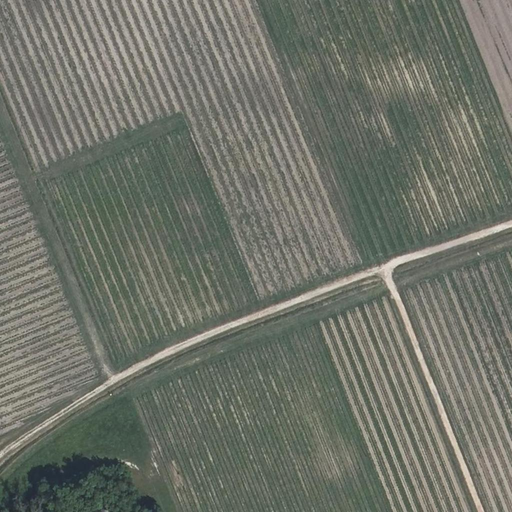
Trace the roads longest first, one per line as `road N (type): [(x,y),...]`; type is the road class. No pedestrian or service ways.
road 1 (track): [(0,467),(136,369),(374,275),(400,294),(484,511)]
road 2 (track): [(115,383),(0,97)]
road 3 (track): [(374,275),(511,223)]
road 4 (track): [(115,383),(167,511)]
